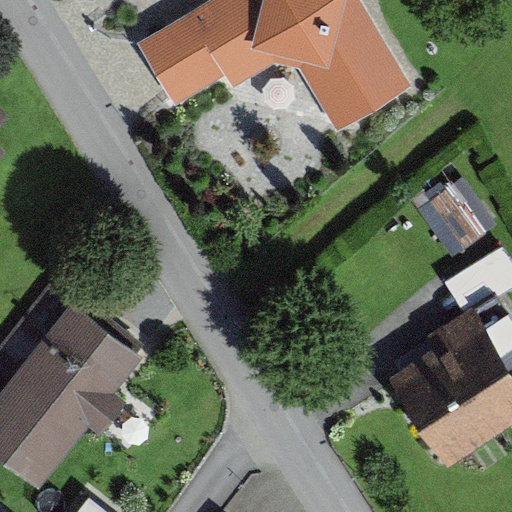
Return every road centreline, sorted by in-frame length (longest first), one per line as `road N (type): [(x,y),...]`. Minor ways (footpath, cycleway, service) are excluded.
road 1 (residential): [(14,0),(115,146),(278,411)]
road 2 (residential): [(201,511),(278,411)]
road 3 (residential): [(278,411),(343,511)]
